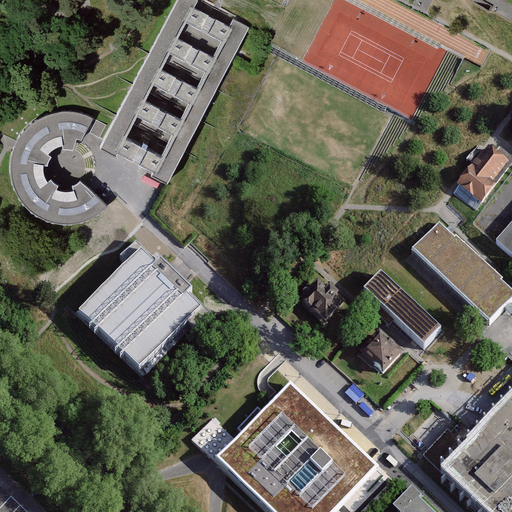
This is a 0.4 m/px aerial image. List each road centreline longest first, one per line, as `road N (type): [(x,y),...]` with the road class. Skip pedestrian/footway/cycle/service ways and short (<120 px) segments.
road 1 (track): [(346,208),(298,200),(247,161),(222,164),(198,209),(263,304)]
road 2 (secondary): [(139,511),(0,377)]
